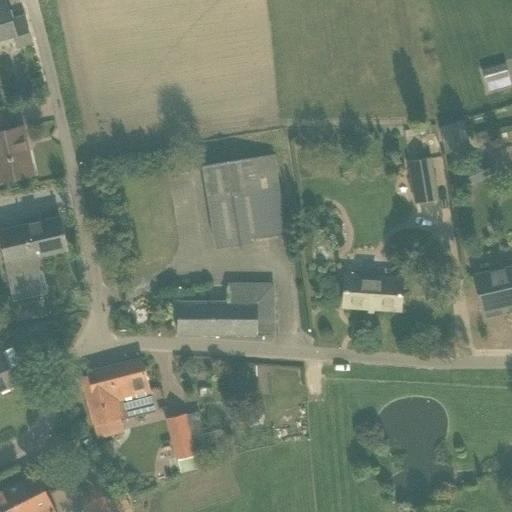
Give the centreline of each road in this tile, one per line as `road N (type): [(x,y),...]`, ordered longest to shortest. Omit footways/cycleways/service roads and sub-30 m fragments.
road 1 (unclassified): [(511,363),(97,342)]
road 2 (unclassified): [(97,342),(100,303),(32,0)]
road 3 (unclassified): [(0,456),(43,426),(68,371),(97,342)]
